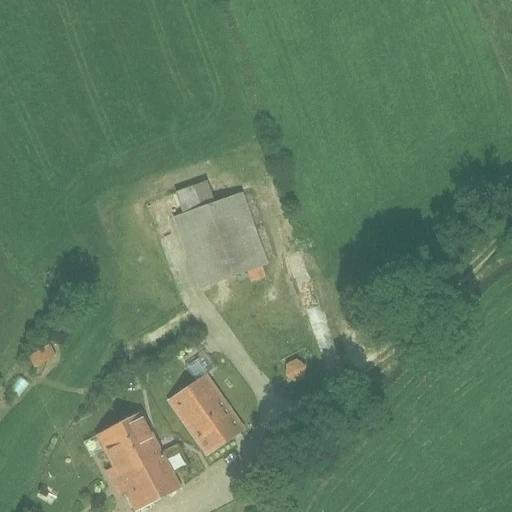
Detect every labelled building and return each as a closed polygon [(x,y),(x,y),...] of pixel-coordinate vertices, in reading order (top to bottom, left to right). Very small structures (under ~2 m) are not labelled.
[(182,221),(209,290),(265,267),(238,199),(182,221)] [(304,333),(305,327),(304,320),(302,313),(298,308),(295,304),(290,301),(283,298),(276,296),(272,296),(262,299),(256,302),(251,307),(247,312),(245,317),(244,322),(243,328),(244,335),(246,340),(250,345),(254,350),(258,353),(263,356),(269,357),(276,358),(281,357),(287,355),(291,352),(297,348),(301,343),(303,338),(304,333)] [(155,389),(213,467),(255,435),(208,372),(191,385),(179,370),(155,389)] [(94,438),(126,511),(148,511),(185,496),(148,413),(94,438)] [(281,511),(320,511),(321,511),(288,497),(281,511)]
